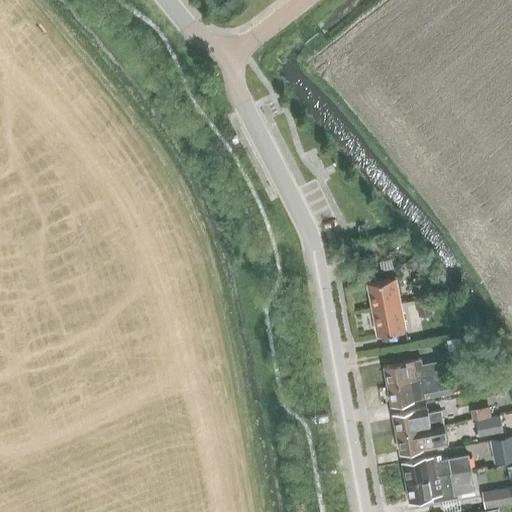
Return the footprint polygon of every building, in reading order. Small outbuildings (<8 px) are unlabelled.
[(379,260),(380,270),(393,268),(391,258),(389,258),(379,260)] [(367,281),(373,307),(400,302),(395,276),(367,281)] [(413,291),(415,299),(428,296),(425,281),(412,284),(413,291)] [(415,299),(415,302),(418,317),(432,314),(428,296),(415,299)] [(405,328),(400,302),(373,307),(378,333),(405,328)] [(469,347),(467,336),(446,340),(448,351),(469,347)] [(387,384),(439,373),(437,360),(419,363),(418,358),(384,365),(387,384)] [(424,392),(442,388),(469,383),(467,371),(451,374),(451,372),(440,374),(439,373),(387,384),(391,403),(425,397),(424,392)] [(472,419),(491,415),(489,405),(470,409),(472,419)] [(396,432),(444,423),(441,409),(428,411),(427,406),(393,413),(396,432)] [(471,418),(469,406),(456,409),(458,420),(471,418)] [(478,436),(503,431),(499,414),(475,418),(478,436)] [(433,440),(446,438),(444,423),(396,432),(400,451),(434,445),(433,440)] [(511,460),(511,434),(489,439),(494,464),(511,460)] [(406,480),(471,468),(468,454),(437,460),(436,454),(402,461),(406,480)] [(458,492),(475,488),(471,468),(406,480),(409,499),(432,495),(433,500),(458,496),(458,492)] [(483,499),(511,494),(511,486),(481,491),(483,499)]
